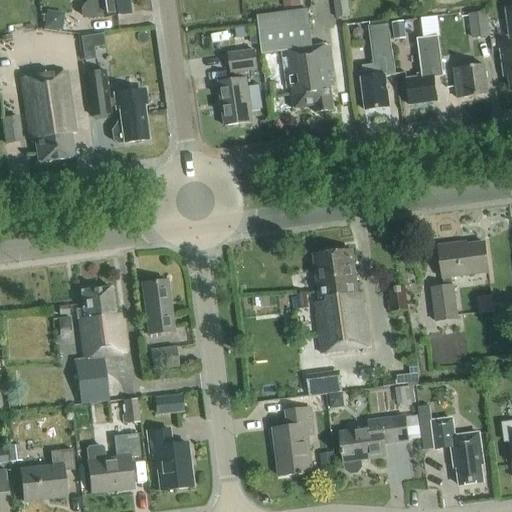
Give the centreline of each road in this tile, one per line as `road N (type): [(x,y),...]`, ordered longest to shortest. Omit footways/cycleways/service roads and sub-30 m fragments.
road 1 (residential): [(189,168),(511,127)]
road 2 (tertiary): [(196,231),(511,188)]
road 3 (residential): [(232,511),(196,231)]
road 4 (tertiary): [(0,256),(196,231)]
road 5 (residential): [(0,194),(189,168)]
road 6 (residential): [(189,168),(165,0)]
